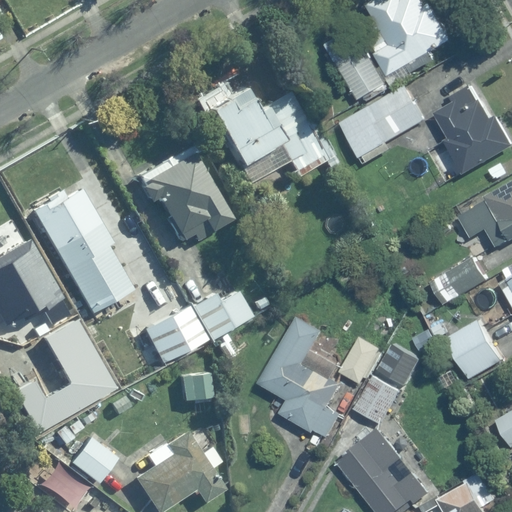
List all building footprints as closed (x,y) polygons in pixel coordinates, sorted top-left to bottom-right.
[(454,38),(433,2),(432,0),(374,0),(369,3),(389,36),(376,44),(374,45),(383,59),(392,75),(398,71),(454,38)] [(362,99),(367,96),(387,85),(390,83),(355,27),(328,44),(330,47),(362,99)] [(448,182),(455,178),(511,145),(511,139),(498,116),(495,118),(475,82),(453,94),(457,102),(438,113),(452,137),(430,150),(448,182)] [(409,84),(406,86),(344,122),(364,157),(430,119),(409,84)] [(289,160),(296,172),(298,176),(337,156),(315,115),(304,121),(287,90),(255,108),(242,85),(220,97),(216,90),(203,97),(208,105),(204,107),(234,163),(246,184),(262,175),(289,160)] [(195,239),(208,232),(230,220),(224,208),(215,193),(222,189),(195,142),(137,175),(134,176),(141,188),(148,200),(154,196),(156,199),(175,232),(179,241),(192,234),(195,239)] [(511,179),(488,194),(491,199),(462,216),(474,236),(489,227),(499,246),(504,243),(511,238),(511,179)] [(61,189),(46,197),(29,206),(38,224),(87,313),(130,289),(104,242),(108,240),(80,189),(65,197),(61,189)] [(0,318),(3,323),(30,308),(36,304),(47,324),(70,311),(27,237),(0,252),(0,318)] [(446,304),(449,301),(488,279),(475,257),(433,282),(446,304)] [(511,265),(507,268),(511,275),(501,282),(511,301),(511,265)] [(188,306),(206,338),(207,340),(252,316),(237,289),(218,299),(214,292),(188,306)] [(162,362),(200,341),(206,338),(188,306),(187,304),(143,328),(160,359),(162,362)] [(321,331),(296,316),(256,383),(284,400),(278,413),(324,438),(339,414),(327,408),(339,385),(328,381),(335,369),(359,383),(378,349),(359,336),(343,362),(313,346),(321,331)] [(505,359),(503,356),(480,318),(448,338),(472,378),(505,359)] [(0,342),(0,369),(25,414),(52,399),(15,334),(0,342)] [(390,354),(381,368),(358,407),(382,422),(409,379),(395,371),(401,361),(390,354)] [(182,398),(183,398),(211,396),(209,372),(180,374),(182,398)] [(511,440),(511,412),(500,420),(511,440)] [(198,452),(183,430),(181,427),(156,446),(145,453),(151,461),(131,475),(132,478),(155,511),(191,486),(201,501),(222,487),(209,468),(220,460),(209,444),(198,452)] [(395,511),(426,492),(377,429),(336,462),(374,511),(395,511)] [(96,481),(115,459),(116,457),(90,437),(71,461),(96,481)] [(84,489),(80,485),(55,464),(38,483),(68,508),(84,489)] [(484,511),(467,483),(436,499),(442,511),(484,511)]
